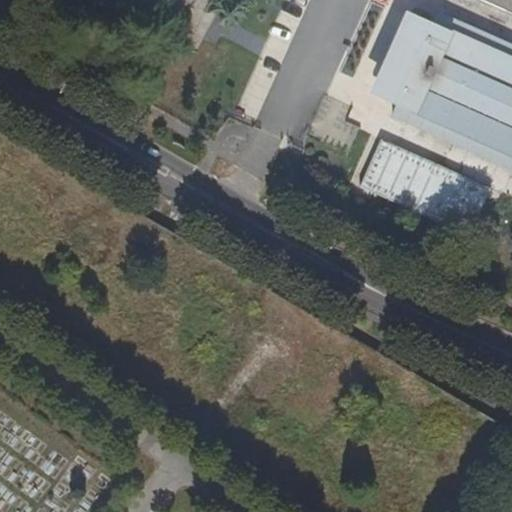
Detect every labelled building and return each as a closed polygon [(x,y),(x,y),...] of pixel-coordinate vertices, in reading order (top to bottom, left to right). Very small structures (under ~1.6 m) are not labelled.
[(446,29),(511,58),(511,47),(441,15),(433,31),(443,35),(446,29)] [(375,91),(401,102),(411,107),(408,113),(511,159),(511,58),(446,29),(443,35),(433,31),(408,19),(375,91)] [(411,107),(401,102),(393,120),(511,173),(511,159),(408,113),(411,107)] [(227,119),(243,127),(248,121),(233,110),(227,119)] [(287,148),(301,153),(303,140),(288,139),(287,148)]
